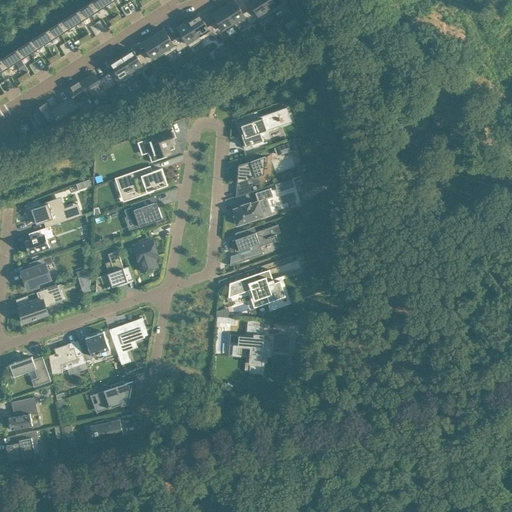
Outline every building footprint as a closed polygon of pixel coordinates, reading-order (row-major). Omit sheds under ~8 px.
[(102,0),(93,0),(85,5),(91,15),(106,5),(102,0)] [(234,0),(224,7),(235,25),(236,27),(247,20),(250,25),(255,21),(248,10),(243,13),(234,0)] [(248,0),(253,7),(248,10),(255,21),(260,18),(261,20),(272,13),(263,0),(248,0)] [(263,0),(272,13),(288,3),(285,0),(263,0)] [(85,5),(70,15),(76,25),(91,15),(85,5)] [(217,21),(212,24),(219,35),(235,25),(224,7),(213,14),(217,21)] [(199,14),(188,21),(201,41),(211,34),(214,38),(219,35),(212,24),(207,27),(199,14)] [(70,15),(55,25),(61,34),(76,25),(70,15)] [(296,17),(290,21),(294,27),(300,23),(296,17)] [(182,34),(176,38),(183,49),(188,46),(190,48),(201,41),(188,21),(177,27),(182,34)] [(55,25),(39,34),(45,44),(61,34),(55,25)] [(164,29),(153,36),(164,54),(165,56),(176,49),(178,52),(183,49),(176,38),(171,41),(164,29)] [(39,34),(24,44),(30,53),(45,44),(39,34)] [(147,49),(142,53),(148,64),(164,54),(153,36),(142,42),(147,49)] [(66,53),(77,46),(73,39),(61,45),(66,53)] [(24,44),(9,54),(15,63),(30,53),(24,44)] [(225,45),(221,47),(226,55),(231,53),(225,45)] [(132,49),(121,56),(133,74),(133,73),(148,64),(142,53),(136,56),(132,49)] [(9,54),(0,59),(0,72),(15,63),(9,54)] [(115,70),(110,73),(117,84),(122,80),(123,83),(134,75),(133,73),(133,74),(121,56),(110,62),(115,70)] [(94,73),(81,81),(89,94),(90,96),(103,88),(104,91),(117,84),(110,73),(98,80),(94,73)] [(73,96),(62,103),(69,114),(81,106),(78,101),(89,94),(81,81),(79,82),(78,82),(71,87),(68,89),(73,96)] [(46,103),(33,111),(35,114),(34,114),(39,122),(40,122),(41,124),(54,116),(57,122),(69,114),(62,103),(51,110),(46,103)] [(258,119),(241,125),(243,131),(244,133),(241,134),(246,147),(252,144),(253,147),(264,143),(260,132),(281,125),(276,111),(258,117),(258,119)] [(27,129),(23,125),(19,129),(23,134),(27,129)] [(152,140),(144,143),(148,153),(151,162),(167,157),(166,154),(170,152),(169,150),(168,149),(173,147),(171,143),(173,143),(174,142),(173,138),(176,137),(173,129),(151,137),(152,140)] [(275,146),(277,154),(296,149),(294,141),(275,146)] [(237,178),(237,183),(247,179),(263,173),(264,161),(263,157),(265,157),(265,156),(238,165),(238,166),(239,166),(240,170),(238,171),(237,178)] [(150,166),(120,176),(120,177),(125,192),(128,191),(128,192),(134,190),(134,189),(136,188),(138,195),(149,191),(149,190),(153,189),(153,190),(168,185),(162,168),(152,171),(151,168),(150,166)] [(101,175),(95,177),(97,183),(103,181),(101,175)] [(238,189),(237,196),(251,191),(249,186),(238,189)] [(242,206),(234,209),(236,215),(234,216),(237,225),(240,223),(241,225),(248,223),(247,221),(263,216),(260,207),(266,205),(265,200),(273,197),(271,189),(255,193),(258,201),(250,204),(250,202),(242,205),(242,206)] [(47,201),(28,208),(33,222),(36,221),(44,218),(45,221),(47,225),(45,226),(46,227),(82,215),(81,213),(80,214),(75,216),(72,207),(63,210),(63,208),(59,199),(48,203),(47,201)] [(132,207),(124,210),(127,216),(127,217),(132,216),(136,226),(138,226),(139,225),(145,224),(161,218),(157,207),(155,203),(156,203),(156,202),(145,206),(143,200),(131,204),(132,207)] [(31,239),(25,241),(30,254),(50,247),(47,238),(53,236),(50,226),(29,233),(31,239)] [(231,256),(230,265),(259,255),(258,253),(262,252),(263,254),(263,252),(262,252),(260,246),(275,241),(273,237),(276,236),(276,234),(271,236),(268,228),(256,232),(237,239),(232,241),(236,251),(237,251),(238,253),(236,254),(231,256)] [(140,243),(133,246),(142,272),(157,266),(154,258),(158,256),(152,239),(145,242),(146,244),(141,245),(140,243)] [(96,277),(96,292),(117,285),(128,281),(123,268),(117,250),(108,254),(110,260),(114,271),(108,273),(96,277)] [(29,269),(22,272),(25,280),(24,280),(25,283),(26,283),(28,289),(38,285),(37,285),(36,281),(40,279),(41,281),(50,278),(48,272),(46,265),(45,264),(43,259),(43,258),(29,263),(30,264),(32,269),(29,269)] [(87,268),(76,272),(78,278),(89,274),(87,268)] [(230,283),(229,297),(231,296),(230,296),(246,290),(246,291),(248,290),(253,304),(254,303),(255,306),(262,304),(264,304),(264,303),(270,301),(269,298),(270,297),(270,296),(283,292),(281,287),(282,286),(280,281),(275,282),(274,282),(273,279),(274,279),(273,279),(269,269),(230,283)] [(89,274),(78,278),(81,285),(90,281),(90,273),(89,274)] [(20,307),(19,308),(20,313),(19,313),(19,314),(21,314),(24,322),(48,313),(45,305),(64,298),(61,290),(59,285),(62,284),(61,283),(59,284),(39,291),(36,292),(37,293),(39,292),(41,297),(38,298),(32,300),(29,301),(28,301),(28,302),(29,304),(20,307)] [(217,310),(216,316),(217,316),(228,317),(226,309),(225,309),(226,309),(225,308),(217,311),(217,310)] [(217,316),(216,327),(219,327),(219,322),(235,323),(235,317),(231,317),(228,317),(217,316)] [(120,335),(112,338),(122,364),(131,361),(127,350),(125,344),(135,340),(145,337),(142,330),(146,328),(142,318),(130,322),(131,324),(126,326),(125,324),(117,327),(120,335)] [(238,348),(238,351),(239,351),(238,354),(242,355),(246,355),(250,356),(253,356),(253,358),(252,358),(252,363),(250,363),(249,368),(249,370),(249,373),(250,373),(250,371),(262,372),(262,368),(263,369),(263,366),(263,362),(265,362),(267,362),(267,357),(268,350),(270,351),(270,349),(270,346),(271,340),(270,340),(267,340),(263,340),(263,338),(263,335),(261,335),(261,326),(247,325),(246,337),(240,337),(240,339),(239,339),(239,343),(239,345),(239,346),(239,348),(238,348)] [(87,343),(80,346),(83,355),(85,361),(93,358),(92,355),(98,353),(99,354),(101,353),(101,352),(110,349),(104,331),(85,338),(86,339),(87,343)] [(56,353),(49,355),(52,374),(62,372),(62,370),(86,362),(85,361),(83,355),(77,357),(74,348),(70,349),(68,343),(54,348),(56,353)] [(14,363),(10,364),(14,376),(29,371),(31,379),(34,387),(51,381),(42,356),(37,358),(33,359),(32,356),(17,361),(16,362),(16,361),(13,362),(14,363)] [(103,391),(93,394),(93,395),(95,394),(98,403),(108,400),(110,405),(109,405),(108,408),(109,408),(122,403),(122,405),(121,405),(121,406),(129,404),(130,395),(131,391),(133,380),(124,383),(123,381),(124,380),(110,385),(111,388),(103,391)] [(15,416),(9,418),(10,422),(9,422),(10,425),(11,429),(32,425),(33,427),(40,426),(34,396),(11,401),(11,402),(15,402),(17,407),(13,408),(14,414),(15,414),(15,416)] [(120,419),(90,426),(94,441),(123,435),(120,419)] [(9,445),(6,445),(9,460),(23,457),(23,458),(33,455),(35,455),(32,440),(37,439),(39,439),(37,430),(16,435),(17,435),(19,443),(9,445)]
